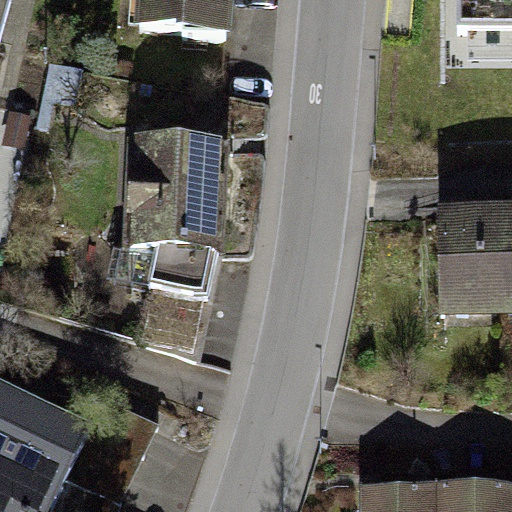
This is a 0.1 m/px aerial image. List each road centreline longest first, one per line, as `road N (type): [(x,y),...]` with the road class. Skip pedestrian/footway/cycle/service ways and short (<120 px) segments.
road 1 (residential): [(336,0),(323,226),(292,401),(245,511)]
road 2 (track): [(292,401),(372,425),(511,424)]
